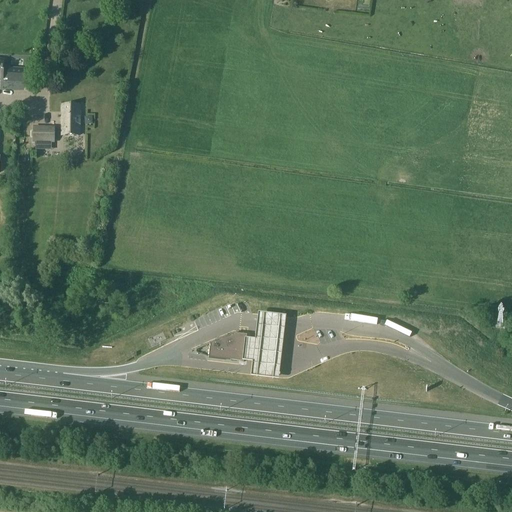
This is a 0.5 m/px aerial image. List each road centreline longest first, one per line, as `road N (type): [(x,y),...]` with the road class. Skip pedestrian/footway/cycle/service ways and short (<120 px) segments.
road 1 (motorway): [(0,399),(511,459)]
road 2 (motorway): [(511,434),(62,381)]
